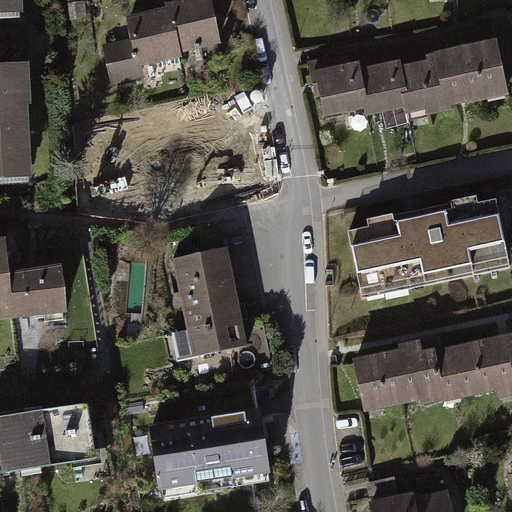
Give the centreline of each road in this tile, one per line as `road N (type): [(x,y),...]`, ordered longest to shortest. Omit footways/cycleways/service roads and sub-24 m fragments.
road 1 (residential): [(303,205),(338,511)]
road 2 (residential): [(303,205),(511,158)]
road 3 (residential): [(264,0),(303,205)]
